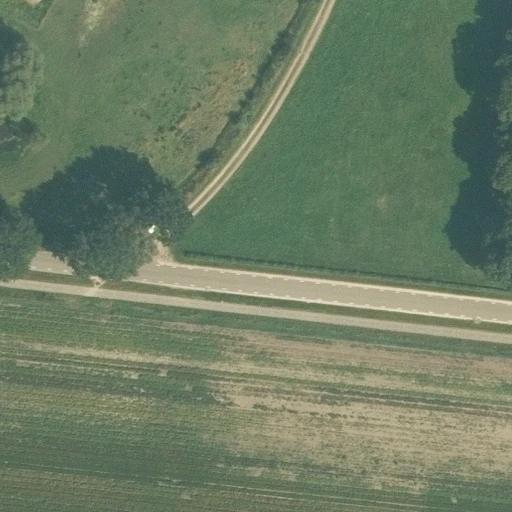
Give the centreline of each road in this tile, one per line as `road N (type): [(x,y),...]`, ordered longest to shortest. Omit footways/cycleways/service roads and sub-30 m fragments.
road 1 (tertiary): [(511,314),(0,256)]
road 2 (track): [(106,268),(152,248),(248,149),(329,0)]
